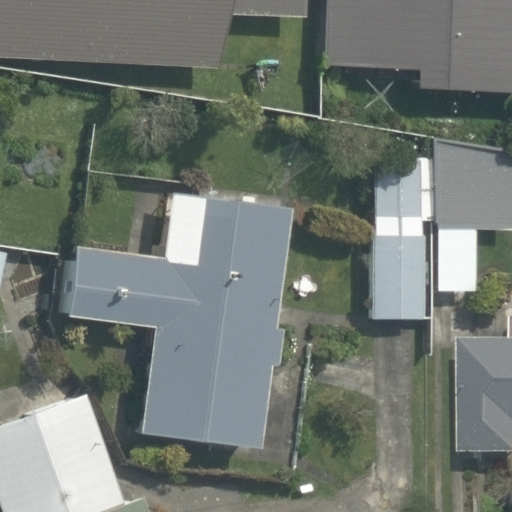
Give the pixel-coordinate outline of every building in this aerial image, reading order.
[(0,0),(0,62),(233,73),(236,20),(312,23),(312,0),(0,0)] [(511,0),(331,0),(331,74),(421,74),(421,107),(511,106),(511,0)] [(486,238),(511,237),(511,152),(373,152),(373,322),(436,322),(436,292),(486,292),(486,238)] [(293,218),(169,206),(163,262),(78,254),(71,333),(156,341),(146,439),(271,451),(293,218)] [(511,338),(477,339),(477,461),(511,460),(511,338)] [(137,511),(93,397),(0,432),(0,511),(137,511)]
